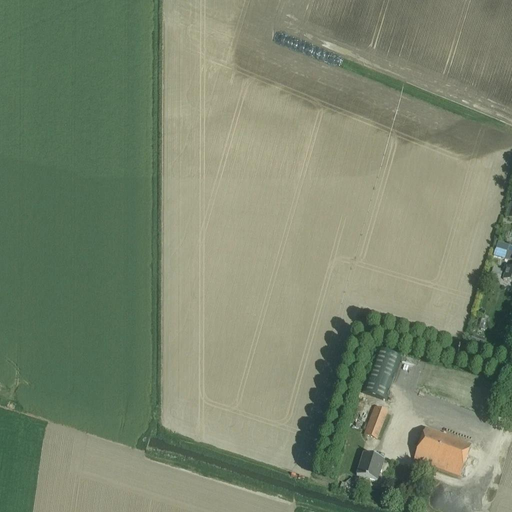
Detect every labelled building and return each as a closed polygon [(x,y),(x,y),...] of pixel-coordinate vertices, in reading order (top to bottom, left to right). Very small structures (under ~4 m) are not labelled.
[(511,282),(511,254),(506,253),(504,260),(511,262),(511,265),(511,269),(506,268),(502,280),(511,282)] [(499,283),(502,271),(493,268),(489,280),(499,283)] [(482,346),(485,340),(472,335),(470,342),(482,346)] [(376,350),(362,394),(387,402),(401,358),(376,350)] [(377,440),(387,413),(374,408),(364,435),(377,440)] [(459,477),(470,447),(425,430),(413,460),(459,477)] [(376,483),(384,461),(363,454),(356,476),(376,483)]
